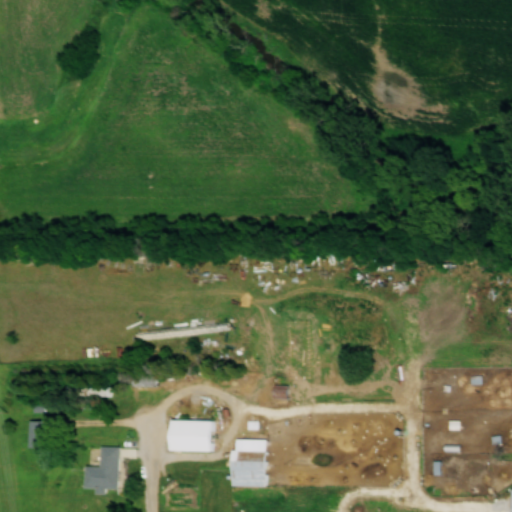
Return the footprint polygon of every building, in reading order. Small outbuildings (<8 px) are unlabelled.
[(156,372),(132,372),(132,383),(156,383),(156,372)] [(110,395),(110,384),(69,384),(69,395),(110,395)] [(28,444),(47,444),(47,417),(28,417),(28,444)] [(170,448),(214,448),(214,417),(170,417),(170,448)] [(119,444),(100,444),(99,464),(84,463),(83,486),(117,487),(119,444)] [(231,485),(267,485),(267,447),(231,447),(231,485)]
